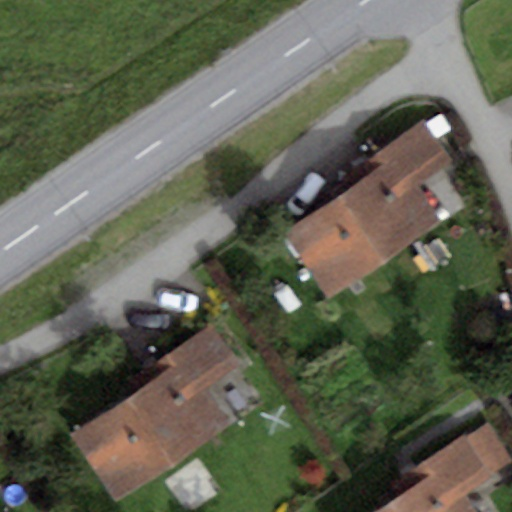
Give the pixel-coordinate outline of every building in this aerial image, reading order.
[(369,159),(377,172),(395,200),(418,186),(450,165),(424,124),(369,159)] [(377,172),(283,233),(326,299),(443,224),(418,186),(395,200),(377,172)] [(160,360),(169,374),(187,402),(210,387),(242,367),(216,325),(160,360)] [(169,374),(75,435),(118,501),(235,425),(210,387),(187,402),(169,374)] [(424,464),(430,474),(448,502),(471,488),(510,463),(486,426),(424,464)] [(430,474),(371,511),(486,511),(471,488),(448,502),(430,474)]
